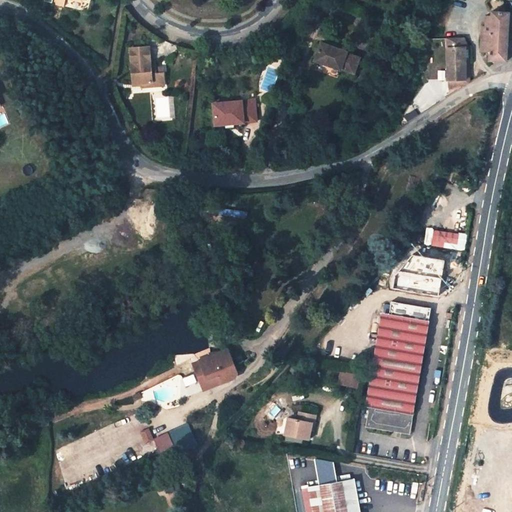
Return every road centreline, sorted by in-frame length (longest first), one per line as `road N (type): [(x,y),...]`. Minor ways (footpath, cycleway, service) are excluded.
road 1 (residential): [(0,5),(64,47),(94,82),(135,160),(203,178),(307,174),(371,155),(473,87),(511,84)]
road 2 (unclassified): [(436,511),(511,113)]
road 3 (residential): [(138,0),(195,33),(227,34),(254,24),(279,0)]
